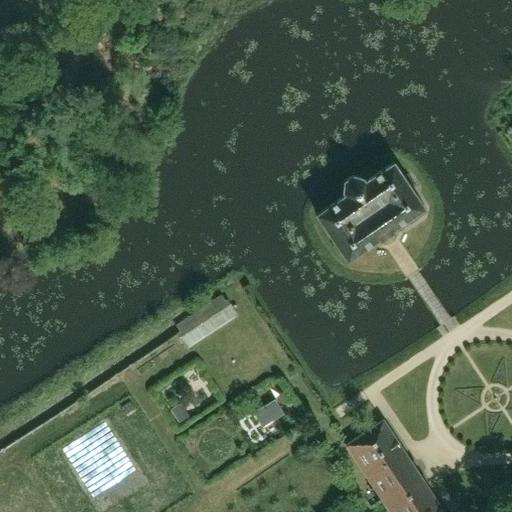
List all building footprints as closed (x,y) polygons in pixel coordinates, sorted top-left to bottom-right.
[(353,174),(345,180),(344,190),(346,193),(317,213),(348,259),(425,207),(394,161),(365,180),(363,177),(353,174)] [(225,301),(221,294),(175,325),(179,331),(177,332),(189,350),(240,315),(229,298),(225,301)] [(272,421),(284,414),(274,399),(262,407),(272,421)] [(447,511),(385,419),(349,443),(395,511),(447,511)] [(343,468),(338,460),(333,464),(338,471),(343,468)]
